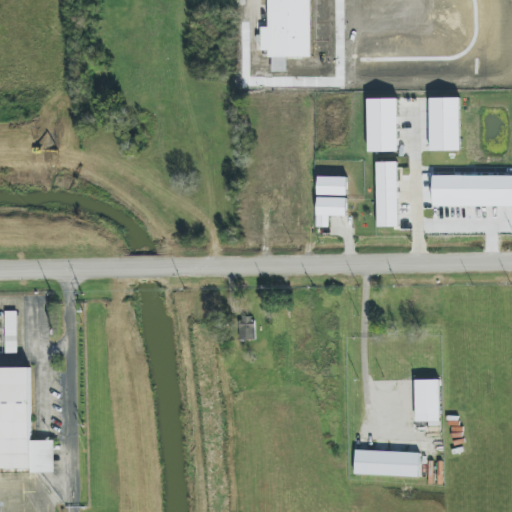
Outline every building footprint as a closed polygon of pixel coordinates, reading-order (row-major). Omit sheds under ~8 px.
[(268,0),(269,27),(261,27),(261,51),(269,51),(269,58),(311,57),(310,0),(268,0)] [(398,99),(368,99),(369,152),(398,152),(398,99)] [(398,162),(377,163),(378,227),(399,227),(398,162)] [(347,196),(347,178),(319,177),(318,195),(347,196)] [(347,199),(318,198),(317,227),(329,227),(329,216),(347,217),(347,199)] [(18,311),(6,311),(6,353),(17,353),(18,311)] [(240,340),(255,340),(254,317),(240,317),(240,340)] [(0,367),(30,367),(31,441),(54,441),(54,473),(0,472),(0,367)] [(440,380),(416,381),(417,422),(441,422),(440,380)] [(355,475),(419,477),(420,453),(356,451),(355,475)]
